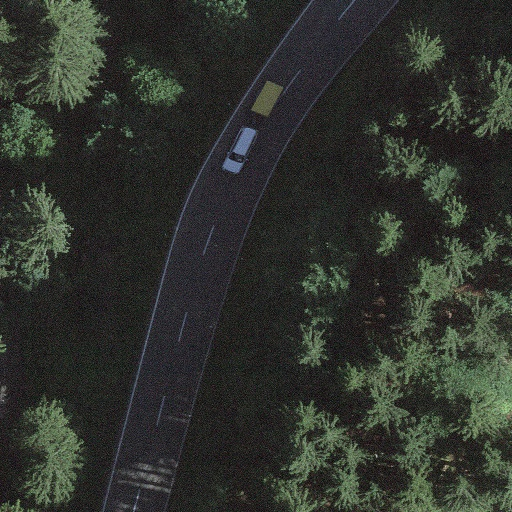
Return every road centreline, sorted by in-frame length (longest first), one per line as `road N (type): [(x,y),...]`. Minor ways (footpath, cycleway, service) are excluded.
road 1 (secondary): [(357,0),(248,153),(207,245),(135,511)]
road 2 (track): [(37,511),(0,341)]
